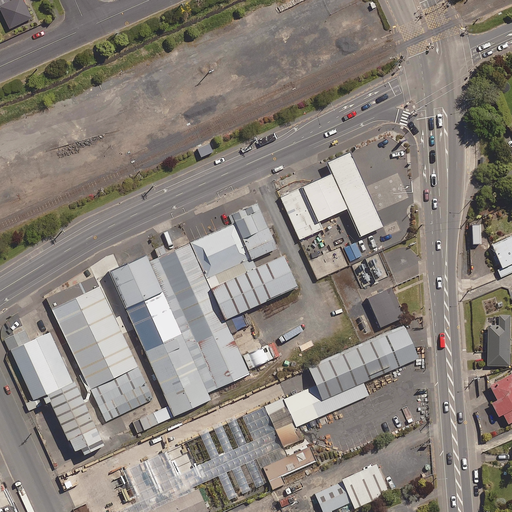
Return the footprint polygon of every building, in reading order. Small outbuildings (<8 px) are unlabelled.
[(23,0),(12,0),(0,5),(0,8),(9,29),(32,18),(23,0)] [(213,153),(208,143),(197,148),(201,158),(213,153)] [(351,200),(335,164),(285,186),(303,228),(326,218),(323,212),(351,200)] [(233,203),(254,249),(282,236),(262,190),(233,203)] [(234,215),(193,234),(209,270),(250,252),(234,215)] [(193,234),(153,252),(211,382),(251,365),(226,309),(212,278),(209,270),(193,234)] [(351,235),(317,251),(325,268),(359,253),(351,235)] [(511,236),(492,246),(501,265),(496,267),(501,278),(511,272),(511,266),(511,265),(511,264),(511,236)] [(114,261),(179,406),(215,391),(211,382),(150,245),(114,261)] [(287,245),(212,278),(226,309),(300,276),(287,245)] [(102,266),(50,289),(90,379),(95,377),(142,356),(102,266)] [(403,316),(391,287),(365,298),(378,327),(403,316)] [(404,316),(312,357),(328,392),(419,352),(404,316)] [(510,317),(488,317),(488,324),(485,331),(484,339),(485,347),(488,352),(488,366),(510,366),(510,317)] [(76,374),(53,322),(15,338),(38,391),(49,386),(76,374)] [(158,393),(142,356),(95,377),(111,413),(158,393)] [(101,431),(76,374),(49,386),(74,443),(101,431)] [(511,374),(489,387),(497,401),(492,404),(499,417),(503,415),(508,424),(511,422),(511,374)] [(38,407),(35,399),(25,404),(28,411),(38,407)] [(173,418),(168,406),(133,422),(139,434),(173,418)] [(302,428),(295,413),(279,420),(286,436),(302,428)] [(319,450),(313,435),(268,454),(275,470),(319,450)] [(423,444),(409,449),(412,457),(426,451),(423,444)] [(395,481),(382,452),(343,470),(353,490),(356,499),(395,481)] [(353,490),(343,470),(318,481),(327,501),(353,490)] [(191,511),(214,502),(203,478),(125,511),(191,511)]
